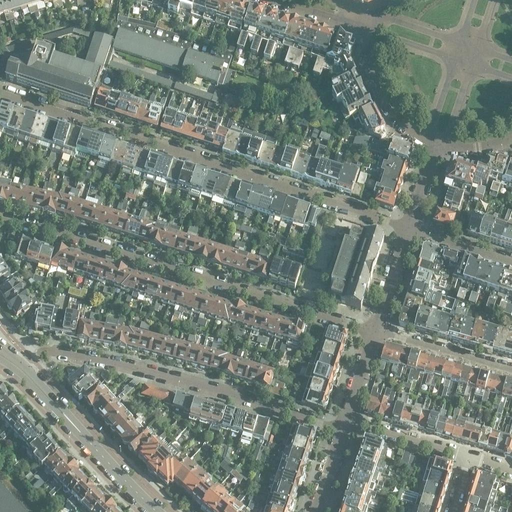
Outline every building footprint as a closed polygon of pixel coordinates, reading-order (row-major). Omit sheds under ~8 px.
[(4,0),(0,0),(0,16),(8,14),(4,0)] [(17,0),(4,0),(8,14),(20,10),(17,0)] [(30,0),(17,0),(20,10),(28,8),(31,15),(35,14),(32,7),(30,0)] [(30,0),(32,7),(35,14),(38,13),(39,12),(36,6),(43,4),(41,0),(30,0)] [(41,0),(43,4),(43,6),(45,5),(47,12),(59,8),(57,1),(56,0),(41,0)] [(142,0),(142,3),(147,5),(147,7),(151,8),(152,6),(153,1),(153,0),(142,0)] [(153,0),(153,1),(152,6),(158,7),(157,10),(162,11),(163,7),(164,4),(165,0),(153,0)] [(165,0),(164,4),(163,7),(169,9),(168,14),(176,17),(178,13),(179,9),(182,0),(165,0)] [(182,0),(179,9),(178,13),(191,17),(196,0),(182,0)] [(196,0),(191,17),(203,21),(210,0),(196,0)] [(210,0),(203,21),(216,25),(224,0),(210,0)] [(224,0),(216,25),(227,29),(236,4),(232,3),(231,1),(227,0),(226,0),(226,1),(225,1),(224,0)] [(236,4),(227,29),(240,33),(242,28),(249,9),(244,8),(244,7),(243,5),(239,4),(238,5),(236,4)] [(242,35),(237,49),(244,51),(249,36),(257,38),(258,34),(262,24),(264,17),(265,14),(264,13),(264,12),(259,10),(258,11),(251,9),(250,10),(244,29),(242,35)] [(257,38),(251,55),(257,58),(258,56),(265,58),(267,51),(270,43),(271,39),(272,38),(274,30),(276,24),(279,18),(278,18),(277,16),(273,15),(271,16),(268,15),(265,14),(264,17),(262,24),(258,34),(257,38)] [(267,51),(265,58),(271,61),(275,47),(276,45),(283,47),(284,42),(292,23),(290,22),(289,20),(285,19),(284,20),(279,18),(276,24),(274,30),(272,38),(271,39),(270,43),(267,51)] [(113,40),(110,49),(114,50),(119,51),(128,54),(131,55),(174,70),(182,73),(182,74),(189,76),(210,83),(218,86),(218,85),(222,87),(224,83),(228,70),(229,67),(233,55),(214,48),(196,42),(188,40),(183,38),(179,36),(171,34),(162,31),(156,29),(155,30),(146,28),(127,24),(118,22),(112,40),(113,40)] [(284,42),(283,47),(290,50),(290,52),(285,66),(292,68),(297,54),(299,47),(306,27),(300,25),(299,25),(299,24),(295,22),(293,23),(292,23),(284,42)] [(182,27),(179,36),(183,38),(187,28),(182,27)] [(297,54),(292,68),(298,71),(303,56),(304,54),(311,57),(313,52),(320,32),(319,32),(318,30),(314,29),(313,30),(311,29),(311,28),(306,27),(299,47),(297,54)] [(75,28),(43,38),(45,43),(74,34),(83,37),(85,31),(75,28)] [(187,28),(183,38),(188,40),(192,30),(187,28)] [(313,52),(311,57),(319,59),(318,61),(313,76),(320,78),(324,66),(326,60),(327,57),(333,41),(334,36),(333,36),(334,36),(329,34),(329,35),(328,35),(328,33),(323,32),(322,33),(320,32),(313,52)] [(12,66),(6,81),(17,84),(91,108),(91,107),(92,103),(93,103),(96,104),(98,97),(100,91),(102,86),(105,75),(106,73),(108,67),(110,62),(114,50),(110,49),(113,40),(112,40),(95,34),(84,67),(71,63),(72,59),(67,57),(65,61),(54,57),(56,52),(37,46),(31,62),(32,62),(32,63),(22,60),(14,57),(11,65),(12,66)] [(326,60),(324,66),(334,68),(333,73),(331,77),(337,79),(343,76),(344,78),(349,75),(355,73),(350,63),(352,56),(354,50),(350,49),(353,42),(335,36),(335,37),(334,36),(333,41),(327,57),(326,60)] [(5,49),(0,64),(0,80),(1,81),(9,53),(32,47),(30,41),(5,49)] [(110,62),(108,67),(114,69),(129,74),(135,76),(171,88),(172,83),(110,62)] [(334,89),(329,91),(331,95),(330,95),(334,103),(337,102),(341,100),(358,92),(362,91),(362,90),(363,88),(360,83),(358,83),(354,75),(355,74),(355,73),(349,75),(344,78),(332,84),(334,89)] [(107,106),(105,111),(109,112),(110,114),(112,115),(114,114),(116,115),(118,110),(121,98),(123,93),(117,91),(119,86),(116,79),(113,88),(113,89),(107,106)] [(174,90),(216,103),(221,91),(216,90),(213,97),(176,85),(174,90)] [(96,104),(95,108),(96,108),(99,109),(100,111),(103,111),(104,111),(105,111),(107,106),(113,89),(102,86),(100,91),(98,97),(96,104)] [(345,110),(340,112),(345,121),(349,119),(352,117),(358,115),(371,108),(370,107),(371,105),(369,100),(366,99),(362,91),(358,92),(341,100),(341,101),(343,104),(344,108),(345,110)] [(118,110),(116,115),(118,115),(119,117),(122,118),(123,117),(126,118),(128,113),(131,101),(133,96),(123,93),(121,98),(118,110)] [(128,113),(126,118),(126,119),(129,120),(131,120),(137,122),(138,116),(142,105),(143,101),(145,95),(141,94),(140,98),(133,96),(131,101),(128,113)] [(270,103),(278,106),(281,98),(271,95),(269,103),(270,103)] [(138,116),(137,122),(138,122),(139,123),(142,124),(143,124),(147,125),(149,120),(152,108),(154,102),(155,99),(151,97),(149,103),(143,101),(142,105),(138,116)] [(149,120),(147,125),(149,125),(149,127),(152,128),(154,127),(157,128),(158,128),(163,112),(166,101),(163,100),(162,101),(161,105),(154,102),(152,108),(149,120)] [(270,103),(269,103),(264,101),(262,109),(267,111),(270,103)] [(167,113),(161,129),(162,130),(167,131),(168,133),(171,133),(172,133),(178,116),(179,111),(173,109),(174,104),(174,103),(170,102),(170,103),(167,113)] [(178,116),(172,133),(177,135),(178,136),(181,137),(182,136),(188,120),(189,115),(183,113),(184,107),(184,106),(181,105),(179,111),(178,116)] [(311,106),(308,116),(309,116),(319,119),(321,112),(311,106)] [(3,107),(0,116),(0,133),(7,136),(8,132),(15,111),(3,107)] [(285,116),(287,109),(281,107),(279,115),(285,116)] [(358,115),(352,117),(354,122),(358,120),(362,128),(364,127),(379,120),(374,111),(373,111),(371,108),(358,115)] [(188,120),(182,136),(187,138),(188,139),(191,140),(192,140),(193,140),(193,138),(194,136),(197,125),(198,123),(199,121),(200,118),(195,117),(193,116),(195,111),(191,110),(189,115),(188,120)] [(15,111),(8,132),(7,136),(18,140),(19,136),(26,115),(15,111)] [(295,121),(295,122),(306,125),(309,116),(308,116),(303,114),(298,113),(295,121)] [(26,115),(19,136),(18,140),(29,144),(31,139),(38,119),(26,115)] [(193,138),(193,140),(194,140),(195,141),(198,142),(199,142),(203,143),(203,142),(204,139),(206,133),(208,128),(208,126),(210,122),(211,118),(212,116),(207,115),(205,121),(205,123),(199,121),(198,123),(197,125),(194,136),(193,138)] [(203,142),(203,143),(204,143),(205,145),(208,146),(209,145),(213,146),(219,130),(222,120),(218,118),(216,124),(210,122),(208,126),(208,128),(206,133),(204,139),(203,142)] [(311,118),(308,127),(320,131),(321,130),(316,119),(311,118)] [(38,119),(31,139),(29,144),(40,147),(42,143),(49,122),(38,119)] [(379,120),(364,127),(367,134),(368,133),(369,136),(371,136),(373,137),(375,136),(381,140),(383,139),(386,137),(386,135),(385,133),(379,120)] [(49,122),(42,143),(40,147),(52,151),(53,147),(61,126),(49,122)] [(61,126),(53,147),(52,151),(64,155),(65,151),(72,130),(61,126)] [(223,151),(223,153),(233,157),(235,152),(240,138),(241,134),(242,130),(232,127),(230,132),(230,133),(229,135),(226,145),(224,150),(223,151)] [(72,130),(65,151),(64,155),(74,159),(75,156),(76,152),(83,133),(72,130)] [(219,130),(213,146),(214,147),(215,148),(218,149),(219,148),(224,150),(226,145),(229,135),(230,133),(219,130)] [(235,152),(233,157),(244,160),(250,142),(253,134),(242,130),(241,134),(240,138),(235,152)] [(83,133),(76,152),(75,156),(87,160),(88,156),(95,137),(83,133)] [(250,142),(244,160),(256,164),(262,146),(264,138),(253,134),(250,142)] [(321,134),(319,140),(327,142),(329,137),(321,134)] [(354,142),(353,146),(369,152),(383,157),(389,158),(390,159),(403,163),(408,165),(409,165),(411,159),(412,152),(413,152),(412,150),(411,150),(408,149),(393,144),(389,143),(388,148),(379,145),(381,140),(375,136),(373,137),(371,136),(369,141),(368,144),(366,144),(365,145),(354,142)] [(106,141),(95,137),(88,156),(95,158),(94,163),(98,164),(106,141)] [(262,146),(256,164),(267,168),(273,149),(274,147),(276,142),(264,138),(262,146)] [(106,141),(98,164),(109,168),(111,164),(118,145),(106,141)] [(118,145),(111,164),(122,167),(129,149),(118,145)] [(280,167),(279,172),(290,176),(292,171),(296,157),(298,152),(299,150),(287,146),(286,148),(285,151),(285,153),(280,167)] [(319,146),(315,158),(321,160),(325,148),(319,146)] [(273,149),(267,168),(279,172),(280,167),(285,153),(285,151),(274,147),(273,149)] [(129,149),(122,167),(133,171),(140,152),(129,149)] [(140,152),(133,171),(140,173),(139,178),(144,180),(145,175),(152,156),(140,152)] [(292,171),(290,176),(301,179),(307,161),(309,155),(298,152),(296,157),(292,171)] [(152,156),(145,175),(144,180),(155,183),(157,179),(163,160),(152,156)] [(381,164),(380,168),(382,169),(382,170),(399,175),(404,177),(406,171),(407,170),(408,168),(407,166),(408,165),(403,163),(390,159),(389,158),(383,157),(381,164)] [(493,166),(490,178),(488,182),(494,184),(489,197),(496,199),(501,186),(502,182),(508,162),(499,159),(495,161),(493,166)] [(157,179),(155,183),(154,186),(165,190),(166,186),(168,183),(174,164),(163,160),(157,179)] [(508,162),(502,182),(501,186),(511,189),(511,160),(509,161),(509,162),(508,162)] [(307,161),(301,179),(313,183),(319,165),(309,161),(307,161)] [(174,164),(168,183),(166,186),(178,190),(179,186),(186,167),(174,164)] [(365,164),(363,169),(369,171),(369,170),(381,174),(379,181),(382,182),(400,188),(401,186),(402,185),(403,183),(403,182),(404,177),(399,175),(382,170),(382,169),(380,168),(365,164)] [(451,166),(445,182),(444,187),(450,189),(441,213),(449,216),(459,187),(465,167),(455,164),(451,165),(451,166)] [(476,176),(472,188),(472,191),(471,192),(476,194),(473,205),(476,207),(479,201),(482,202),(486,187),(487,187),(488,182),(490,178),(493,166),(488,164),(487,170),(480,167),(478,171),(477,171),(475,176),(476,176)] [(319,165),(313,183),(325,187),(331,169),(319,165)] [(331,169),(325,187),(337,191),(343,172),(343,171),(344,170),(332,166),(331,169)] [(343,172),(337,191),(352,196),(355,185),(358,176),(359,171),(345,166),(343,171),(343,172)] [(186,167),(179,186),(178,190),(189,193),(190,192),(191,190),(197,171),(186,167)] [(465,167),(459,187),(449,216),(453,217),(455,211),(458,212),(464,193),(470,195),(472,191),(472,188),(476,176),(475,176),(477,171),(465,167)] [(197,171),(191,190),(202,194),(209,175),(197,171)] [(0,174),(0,202),(6,204),(10,187),(3,185),(5,174),(0,173),(0,174)] [(80,179),(90,182),(92,177),(82,174),(80,179)] [(367,177),(359,174),(356,185),(363,188),(367,177)] [(209,175),(202,194),(213,198),(220,179),(209,175)] [(10,187),(6,204),(18,207),(22,190),(25,178),(19,177),(17,188),(10,187)] [(22,190),(18,207),(31,209),(34,192),(27,191),(29,179),(25,178),(22,190)] [(220,179),(213,198),(212,202),(223,206),(225,202),(232,183),(220,179)] [(103,186),(114,190),(115,186),(116,184),(105,180),(104,182),(103,186)] [(376,187),(375,191),(379,192),(397,198),(398,194),(400,193),(401,191),(400,189),(400,188),(382,182),(379,181),(376,187)] [(34,192),(31,209),(43,212),(49,183),(43,182),(41,194),(34,192)] [(49,183),(43,212),(55,215),(56,214),(60,197),(59,196),(58,197),(52,196),(54,185),(49,183)] [(232,183),(225,202),(236,205),(243,186),(232,183)] [(355,185),(352,196),(360,199),(361,195),(362,193),(363,188),(357,186),(355,185)] [(114,190),(126,194),(127,189),(115,186),(114,190)] [(243,186),(236,205),(247,209),(254,190),(243,186)] [(254,190),(247,209),(242,224),(247,225),(252,210),(259,213),(265,194),(254,190)] [(374,196),(371,203),(375,204),(393,210),(393,209),(395,208),(396,206),(395,204),(397,198),(379,192),(375,191),(374,196)] [(138,198),(149,201),(150,197),(139,193),(138,198)] [(60,197),(56,214),(68,218),(74,201),(73,201),(75,196),(71,195),(69,194),(68,199),(60,197)] [(265,194),(259,213),(270,217),(277,197),(265,194)] [(127,199),(138,203),(139,199),(128,195),(127,199)] [(161,202),(168,204),(170,197),(163,195),(161,202)] [(149,202),(160,205),(161,201),(150,197),(149,202)] [(277,197),(270,217),(267,228),(269,229),(270,226),(272,227),(275,218),(282,220),(288,201),(277,197)] [(74,201),(68,218),(80,222),(86,205),(74,201)] [(288,201),(282,220),(293,224),(299,205),(288,201)] [(97,208),(92,225),(104,229),(109,212),(102,210),(101,210),(103,204),(99,203),(97,208)] [(86,205),(80,222),(92,225),(97,208),(86,205)] [(299,205),(293,224),(304,228),(305,226),(311,209),(299,205)] [(183,213),(194,217),(196,212),(184,208),(183,213)] [(311,209),(305,226),(304,228),(303,232),(307,233),(309,227),(315,229),(317,225),(321,212),(311,208),(311,209)] [(473,216),(467,235),(478,238),(484,219),(486,216),(488,210),(483,209),(482,214),(475,212),(473,216)] [(122,211),(121,216),(115,233),(127,237),(132,220),(125,217),(126,212),(122,211)] [(109,212),(104,229),(115,233),(121,216),(109,212)] [(194,217),(206,220),(207,216),(196,212),(194,217)] [(321,212),(317,225),(321,226),(322,226),(326,214),(321,212)] [(441,214),(437,212),(436,217),(434,218),(433,220),(434,222),(434,223),(452,230),(454,223),(463,226),(464,221),(456,218),(453,217),(449,216),(441,213),(441,214)] [(489,242),(500,245),(510,216),(510,215),(506,214),(503,225),(496,222),(496,223),(489,242)] [(484,219),(478,238),(489,242),(496,223),(496,222),(498,218),(493,216),(492,218),(486,216),(484,219)] [(511,216),(510,216),(500,245),(511,249),(511,245),(511,227),(511,224),(511,222),(511,223),(511,221),(511,216)] [(132,220),(127,237),(139,240),(144,223),(132,220)] [(228,228),(239,231),(241,226),(230,222),(228,228)] [(144,223),(139,240),(149,244),(149,245),(150,245),(155,228),(156,227),(144,223)] [(155,228),(150,245),(161,248),(166,231),(155,228)] [(328,296),(331,297),(330,300),(339,303),(339,302),(361,310),(384,241),(362,233),(353,230),(352,233),(349,232),(346,240),(350,241),(349,244),(345,243),(331,284),(335,286),(334,289),(333,289),(330,288),(328,296)] [(166,231),(161,248),(173,252),(178,235),(166,231)] [(178,235),(173,252),(185,256),(190,239),(192,234),(187,232),(185,238),(178,235)] [(190,239),(185,256),(197,260),(202,243),(195,241),(196,235),(192,234),(190,239)] [(286,247),(287,242),(288,241),(276,237),(274,243),(281,245),(280,246),(285,248),(286,247)] [(10,257),(15,259),(15,258),(26,262),(32,243),(31,242),(28,241),(26,242),(21,240),(19,244),(15,243),(12,252),(10,257)] [(289,248),(297,251),(299,246),(287,242),(286,247),(289,248)] [(37,245),(32,243),(26,262),(38,265),(44,247),(42,245),(39,244),(37,245)] [(202,243),(197,260),(208,264),(214,247),(202,243)] [(44,247),(38,265),(50,269),(51,266),(56,250),(51,249),(50,247),(47,246),(45,247),(44,247)] [(214,247),(208,264),(220,267),(221,267),(226,250),(214,247)] [(226,250),(221,267),(233,271),(238,254),(239,249),(235,247),(233,253),(226,250)] [(422,254),(420,262),(433,266),(433,265),(437,266),(442,253),(431,249),(431,248),(426,247),(424,248),(422,254)] [(289,248),(288,254),(296,256),(298,251),(297,251),(289,248)] [(56,250),(51,266),(58,268),(55,280),(59,281),(63,270),(68,252),(56,249),(56,250)] [(238,254),(233,271),(244,275),(250,258),(242,256),(244,250),(243,250),(239,249),(238,254)] [(302,252),(298,251),(296,256),(305,259),(307,254),(302,252)] [(68,252),(63,270),(59,281),(64,282),(67,271),(75,273),(80,256),(68,252)] [(460,258),(442,252),(442,253),(437,266),(455,273),(460,258)] [(80,256),(75,273),(87,277),(92,260),(80,256)] [(262,262),(250,258),(244,275),(256,279),(262,262)] [(460,258),(455,273),(454,275),(453,279),(450,287),(455,289),(457,280),(463,282),(470,261),(460,258)] [(92,260),(87,277),(98,281),(103,264),(92,260)] [(470,261),(463,282),(457,301),(463,303),(469,288),(473,289),(474,286),(482,265),(470,261)] [(274,266),(262,262),(256,279),(268,282),(274,266)] [(274,266),(268,282),(277,285),(284,265),(275,262),(274,266)] [(2,263),(0,263),(0,278),(6,275),(8,278),(11,276),(18,271),(19,271),(16,266),(7,271),(2,263)] [(419,263),(415,274),(433,279),(451,285),(453,279),(454,275),(419,263)] [(103,264),(98,281),(110,284),(115,268),(103,264)] [(284,265),(277,285),(286,288),(292,268),(284,265)] [(482,265),(474,286),(473,289),(468,305),(475,307),(480,292),(485,294),(486,290),(493,269),(482,265)] [(128,272),(115,268),(110,284),(121,288),(121,289),(122,289),(128,272)] [(301,271),(292,268),(286,288),(291,290),(295,291),(296,288),(301,271)] [(493,269),(486,290),(485,294),(490,296),(485,310),(492,313),(498,294),(505,273),(493,269)] [(122,289),(133,293),(139,276),(128,272),(122,289)] [(511,275),(505,273),(498,294),(497,297),(503,299),(498,315),(503,316),(507,307),(504,306),(506,301),(509,302),(510,298),(511,291),(511,275)] [(411,286),(432,293),(434,287),(439,289),(441,289),(449,291),(451,285),(433,279),(415,274),(411,286)] [(133,293),(139,295),(146,297),(151,280),(139,276),(133,293)] [(43,289),(46,280),(34,277),(33,281),(32,282),(43,289)] [(151,280),(146,297),(157,301),(163,284),(151,280)] [(7,303),(8,305),(23,294),(17,285),(17,286),(14,281),(10,284),(9,283),(4,286),(1,288),(2,290),(0,291),(0,293),(3,299),(2,301),(5,303),(7,303)] [(169,304),(174,288),(163,284),(157,301),(169,304)] [(411,286),(407,297),(422,303),(425,303),(427,297),(443,302),(441,308),(452,312),(453,312),(457,301),(447,297),(445,297),(432,293),(411,286)] [(186,291),(174,288),(169,304),(177,307),(173,317),(177,319),(179,312),(181,308),(186,291)] [(81,295),(82,293),(70,290),(68,295),(80,299),(81,295)] [(186,291),(181,308),(192,312),(198,295),(186,291)] [(509,302),(507,307),(503,316),(510,319),(511,311),(511,291),(510,298),(509,302)] [(23,294),(8,305),(9,306),(8,308),(10,311),(12,311),(17,318),(18,317),(20,315),(22,318),(25,315),(25,314),(29,311),(28,309),(32,307),(34,308),(39,303),(35,298),(29,302),(27,301),(28,300),(23,294)] [(101,305),(103,298),(93,295),(91,302),(101,305)] [(198,295),(192,312),(200,314),(196,325),(202,326),(205,316),(210,299),(198,295)] [(407,297),(403,310),(418,315),(421,307),(422,303),(407,297)] [(210,299),(205,316),(216,319),(221,303),(210,299)] [(54,310),(50,331),(51,331),(50,333),(62,335),(66,319),(66,317),(66,316),(58,314),(61,301),(56,300),(54,310)] [(453,319),(448,339),(458,343),(463,322),(458,321),(460,315),(459,315),(463,303),(457,301),(453,317),(454,317),(453,319)] [(221,303),(216,319),(223,321),(219,332),(224,334),(227,323),(233,306),(221,303)] [(37,305),(34,309),(29,316),(33,319),(32,323),(37,324),(35,330),(44,332),(45,330),(50,331),(54,310),(54,308),(48,307),(47,309),(42,308),(37,305)] [(233,306),(227,323),(228,323),(229,322),(240,326),(246,310),(233,305),(233,306)] [(66,319),(62,335),(63,335),(62,337),(77,340),(80,323),(78,322),(79,319),(79,317),(80,313),(82,314),(83,307),(79,306),(77,313),(74,312),(73,316),(73,318),(66,317),(66,319)] [(421,307),(418,315),(414,330),(424,333),(430,310),(421,307)] [(246,310),(240,326),(252,330),(258,314),(246,310)] [(418,315),(403,310),(399,323),(400,326),(414,330),(418,315)] [(430,310),(424,333),(436,336),(441,316),(442,313),(430,310)] [(463,322),(458,343),(469,346),(475,326),(469,324),(470,319),(472,315),(467,313),(465,318),(463,322)] [(258,314),(252,330),(264,334),(270,317),(258,314)] [(441,316),(436,336),(448,339),(453,319),(448,318),(448,316),(444,315),(443,316),(441,316)] [(270,317),(264,334),(276,338),(281,321),(270,317)] [(475,326),(469,346),(481,349),(487,326),(488,323),(482,321),(482,323),(480,323),(481,318),(477,317),(475,326)] [(80,323),(77,340),(90,343),(90,342),(93,325),(94,320),(90,320),(88,319),(87,324),(80,323)] [(281,321),(276,338),(287,341),(292,325),(281,321)] [(197,326),(189,323),(187,329),(195,332),(197,326)] [(487,326),(481,349),(492,352),(497,332),(491,330),(492,324),(488,323),(487,326)] [(292,325),(287,341),(300,345),(302,337),(305,328),(293,324),(292,325)] [(93,325),(90,342),(104,345),(107,328),(93,325)] [(305,328),(302,337),(308,339),(312,327),(306,325),(305,328)] [(107,328),(104,345),(116,347),(119,330),(107,328)] [(119,330),(116,347),(127,349),(132,331),(129,331),(129,332),(119,330)] [(498,330),(497,332),(492,352),(503,355),(509,336),(509,333),(498,330)] [(132,331),(127,349),(139,352),(144,334),(132,331)] [(343,337),(326,331),(322,343),(344,350),(346,349),(347,346),(346,344),(346,343),(347,338),(343,336),(343,337)] [(509,336),(503,355),(511,357),(511,332),(510,331),(509,333),(509,336)] [(144,334),(139,352),(152,355),(156,338),(144,334)] [(156,338),(152,355),(164,358),(168,341),(156,338)] [(168,341),(164,358),(175,361),(180,344),(168,341)] [(344,350),(322,343),(318,355),(340,362),(342,361),(343,358),(342,356),(344,350)] [(180,344),(175,361),(188,365),(192,347),(180,344)] [(390,364),(395,348),(386,345),(381,361),(378,370),(383,372),(386,363),(390,364)] [(192,347),(188,365),(199,368),(204,351),(192,347)] [(404,350),(395,348),(390,364),(394,365),(391,372),(397,374),(399,367),(404,350)] [(228,358),(223,375),(235,379),(240,362),(242,357),(243,352),(238,350),(235,360),(228,358)] [(404,350),(399,367),(397,374),(396,377),(400,379),(403,368),(407,369),(412,353),(404,350)] [(204,351),(199,368),(211,371),(215,354),(204,351)] [(265,351),(261,363),(265,364),(267,358),(269,353),(265,351)] [(412,353),(407,369),(411,370),(407,384),(403,383),(402,387),(410,389),(412,383),(416,372),(420,355),(412,353)] [(215,354),(211,371),(222,374),(222,375),(223,375),(228,358),(228,357),(215,354)] [(318,355),(314,367),(336,375),(338,374),(339,371),(338,369),(340,362),(318,355)] [(420,355),(416,372),(412,383),(417,384),(420,373),(424,374),(429,358),(420,355)] [(429,358),(424,374),(428,375),(425,385),(430,386),(433,377),(438,360),(429,358)] [(438,360),(433,377),(430,386),(435,388),(438,378),(442,379),(447,363),(438,360)] [(247,383),(252,366),(240,362),(235,379),(247,383)] [(447,363),(442,379),(445,380),(443,387),(444,388),(441,399),(445,400),(446,396),(447,392),(450,382),(455,365),(447,363)] [(455,365),(450,382),(447,392),(452,393),(454,386),(458,388),(459,384),(464,368),(455,365)] [(252,366),(247,383),(258,386),(264,370),(252,366)] [(299,376),(310,380),(332,387),(333,383),(335,382),(336,379),(335,377),(336,375),(314,367),(311,374),(301,371),(299,376)] [(473,371),(464,368),(459,384),(457,393),(465,395),(473,371)] [(264,370),(258,386),(269,390),(272,381),(275,373),(264,370)] [(77,391),(76,392),(80,397),(82,396),(85,399),(92,392),(96,388),(88,379),(90,378),(84,371),(70,383),(77,391)] [(482,373),(473,371),(465,395),(464,399),(462,405),(471,407),(472,403),(468,402),(472,388),(477,389),(482,373)] [(482,373),(477,389),(480,390),(475,408),(479,410),(485,392),(490,376),(482,373)] [(490,376),(485,392),(482,401),(486,403),(489,393),(494,394),(498,378),(490,376)] [(498,378),(494,394),(497,395),(494,408),(498,410),(502,397),(507,381),(498,378)] [(310,380),(306,392),(328,399),(329,394),(330,393),(332,392),(333,389),(332,387),(310,380)] [(269,390),(268,393),(281,398),(283,392),(285,386),(272,381),(269,390)] [(511,382),(507,381),(502,397),(498,410),(497,414),(502,416),(507,398),(511,399),(511,395),(511,382)] [(108,395),(93,409),(94,410),(94,411),(96,414),(98,414),(102,418),(117,404),(121,400),(126,396),(139,384),(132,382),(123,390),(124,391),(113,400),(108,395)] [(92,392),(85,399),(89,404),(89,405),(91,408),(93,408),(93,409),(108,395),(100,385),(96,388),(92,392)] [(144,385),(142,392),(141,395),(147,397),(150,387),(144,385)] [(150,387),(147,397),(153,399),(156,389),(150,387)] [(0,388),(0,406),(9,398),(5,394),(6,391),(3,388),(0,388)] [(374,416),(379,399),(380,395),(376,394),(378,389),(373,388),(365,414),(374,416)] [(156,389),(153,399),(158,400),(161,390),(156,389)] [(383,401),(379,399),(374,416),(373,417),(383,420),(383,419),(392,390),(387,389),(383,401)] [(161,390),(158,400),(164,402),(167,392),(161,390)] [(392,390),(383,419),(391,421),(396,405),(393,404),(396,392),(392,390)] [(167,392),(164,402),(164,404),(170,406),(174,394),(167,392)] [(294,402),(301,404),(323,412),(325,407),(325,406),(327,405),(328,402),(327,400),(327,399),(328,399),(306,392),(303,399),(296,397),(294,402)] [(396,405),(391,421),(400,424),(408,396),(403,395),(400,406),(396,405)] [(177,396),(175,401),(173,408),(185,411),(184,413),(190,415),(194,400),(192,400),(186,399),(186,397),(183,396),(181,397),(177,396)] [(408,396),(400,424),(409,426),(414,410),(410,409),(413,398),(408,396)] [(9,398),(0,406),(0,417),(5,423),(19,409),(15,404),(15,401),(12,398),(10,399),(9,398)] [(414,410),(409,426),(417,429),(422,412),(426,400),(421,399),(417,411),(414,410)] [(194,400),(190,415),(191,415),(189,419),(199,422),(205,403),(204,403),(203,404),(197,402),(196,400),(194,400)] [(422,412),(417,429),(426,431),(431,415),(427,414),(431,401),(426,400),(422,412)] [(205,403),(199,422),(210,425),(216,406),(214,406),(213,407),(207,405),(207,404),(205,403)] [(117,404),(102,418),(106,422),(106,424),(108,427),(110,427),(111,427),(125,413),(117,404)] [(216,406),(210,425),(221,428),(226,409),(225,409),(224,410),(218,408),(217,407),(216,406)] [(5,423),(6,424),(5,426),(7,429),(6,432),(0,437),(3,440),(13,432),(28,418),(24,414),(23,412),(21,410),(20,410),(19,409),(5,423)] [(226,409),(221,428),(232,432),(237,413),(235,412),(234,413),(228,411),(228,410),(226,409)] [(138,418),(143,413),(139,410),(134,415),(138,418)] [(431,415),(426,431),(434,434),(439,417),(442,410),(440,410),(439,412),(436,411),(435,416),(431,415)] [(439,417),(434,434),(443,436),(448,420),(444,419),(446,412),(442,410),(439,417)] [(461,412),(452,439),(461,442),(466,425),(462,424),(465,412),(461,410),(461,412)] [(448,420),(443,436),(452,439),(461,412),(456,411),(455,414),(454,414),(452,421),(448,420)] [(125,413),(111,427),(112,428),(112,430),(114,433),(116,433),(119,436),(134,422),(125,413)] [(237,413),(232,432),(242,435),(247,416),(246,415),(245,416),(239,414),(238,413),(237,413)] [(474,427),(469,444),(478,446),(482,430),(484,425),(480,424),(482,416),(478,414),(476,421),(474,427)] [(491,433),(487,449),(495,452),(500,435),(496,434),(501,416),(497,415),(493,428),(491,433)] [(247,416),(242,435),(252,438),(258,420),(249,418),(249,416),(247,416)] [(13,432),(15,434),(14,436),(16,438),(19,438),(21,441),(36,428),(33,424),(32,422),(30,420),(28,419),(28,418),(13,432)] [(139,418),(134,422),(119,436),(123,441),(123,443),(125,445),(127,445),(128,446),(143,431),(138,427),(143,423),(139,418)] [(466,425),(461,442),(469,444),(474,427),(476,421),(468,419),(466,425)] [(500,435),(495,452),(503,454),(507,439),(508,439),(511,425),(511,419),(508,427),(507,426),(504,436),(500,435)] [(258,420),(252,438),(258,440),(252,461),(260,463),(265,448),(262,447),(263,441),(264,440),(268,441),(273,425),(264,422),(263,421),(260,420),(259,421),(258,420)] [(482,430),(478,446),(487,449),(491,433),(493,428),(484,425),(482,430)] [(507,439),(503,454),(504,454),(505,456),(511,458),(511,425),(508,439),(507,439)] [(289,438),(293,440),(312,446),(312,445),(314,445),(315,442),(314,440),(316,435),(293,427),(289,438)] [(36,428),(21,441),(24,443),(22,444),(22,447),(24,449),(26,449),(29,452),(45,437),(42,434),(42,431),(40,428),(37,428),(36,428)] [(143,431),(128,446),(129,447),(129,449),(131,451),(133,451),(137,456),(140,453),(142,450),(145,453),(154,443),(143,431)] [(145,453),(142,450),(140,453),(141,455),(138,457),(148,467),(165,449),(161,444),(168,437),(164,433),(154,443),(145,453)] [(29,452),(27,454),(33,461),(34,460),(42,469),(45,467),(59,453),(60,452),(51,443),(51,441),(49,438),(47,438),(46,437),(45,437),(29,452)] [(285,450),(289,452),(308,458),(309,457),(311,456),(312,453),(310,452),(312,446),(293,440),(289,438),(285,450)] [(361,450),(361,451),(380,457),(384,458),(388,447),(365,439),(363,445),(362,446),(361,448),(361,450)] [(5,457),(11,451),(8,448),(2,454),(5,457)] [(165,449),(148,467),(147,468),(148,469),(148,471),(150,474),(152,474),(157,478),(175,459),(165,449)] [(227,449),(225,453),(223,461),(223,462),(227,466),(231,462),(228,459),(231,450),(227,449)] [(281,461),(286,463),(304,469),(305,469),(307,468),(308,465),(306,463),(308,458),(289,452),(285,450),(281,461)] [(358,461),(357,463),(376,469),(380,470),(383,464),(391,466),(393,461),(384,458),(380,457),(361,451),(359,456),(358,457),(357,460),(358,461)] [(411,454),(405,451),(400,464),(407,466),(411,454)] [(59,453),(45,467),(46,469),(45,470),(45,472),(47,475),(49,475),(52,478),(54,477),(68,463),(65,459),(64,457),(62,454),(60,453),(59,453)] [(175,459),(157,478),(158,477),(168,486),(170,484),(173,486),(175,483),(172,481),(188,462),(184,459),(180,464),(177,461),(175,459)] [(426,471),(430,473),(449,479),(452,471),(451,471),(452,468),(452,466),(433,461),(430,460),(426,471)] [(277,473),(282,475),(301,481),(301,480),(303,479),(304,476),(303,474),(304,469),(286,463),(281,461),(277,473)] [(54,477),(56,479),(54,480),(58,485),(49,494),(52,497),(62,488),(63,487),(77,473),(78,472),(74,468),(74,466),(72,463),(69,463),(69,462),(68,463),(54,477)] [(172,481),(175,483),(182,490),(198,471),(188,462),(172,481)] [(227,466),(223,462),(219,466),(223,471),(228,466),(227,466)] [(354,473),(353,474),(372,481),(377,482),(379,474),(388,477),(389,473),(380,470),(376,469),(357,463),(355,468),(354,469),(353,471),(354,473)] [(198,471),(182,490),(192,498),(208,479),(198,471)] [(240,483),(242,480),(232,471),(229,475),(240,483)] [(422,483),(427,485),(446,491),(449,479),(430,473),(426,471),(422,483)] [(249,478),(243,472),(239,476),(245,482),(249,478)] [(29,482),(35,476),(32,473),(26,478),(29,482)] [(63,487),(65,489),(63,490),(63,492),(66,495),(67,495),(71,499),(73,497),(72,497),(85,484),(87,482),(83,478),(83,476),(80,474),(78,473),(77,473),(63,487)] [(274,485),(278,486),(297,493),(298,487),(300,487),(301,484),(300,482),(301,481),(282,475),(277,473),(274,485)] [(350,485),(349,486),(368,492),(373,493),(375,486),(383,488),(384,484),(377,482),(372,481),(353,474),(352,479),(350,480),(349,483),(350,485)] [(475,478),(472,487),(496,494),(498,486),(495,485),(496,480),(477,475),(476,476),(475,479),(475,478)] [(208,479),(192,498),(201,507),(202,508),(218,488),(218,487),(208,479)] [(0,511),(29,511),(0,481),(0,511)] [(73,497),(74,499),(73,500),(73,502),(75,505),(77,505),(80,508),(92,497),(96,492),(92,488),(92,486),(89,483),(87,483),(87,482),(85,484),(72,497),(73,497)] [(419,495),(423,497),(442,503),(446,491),(427,485),(422,483),(419,495)] [(270,497),(274,498),(293,504),(295,499),(297,498),(298,495),(296,494),(297,493),(278,486),(274,485),(270,497)] [(346,496),(345,498),(364,504),(369,505),(371,497),(375,498),(376,494),(373,493),(368,492),(349,486),(348,491),(346,492),(345,494),(346,496)] [(502,495),(496,494),(472,487),(468,499),(488,505),(492,506),(494,498),(500,500),(502,495)] [(218,488),(202,508),(203,508),(203,510),(205,511),(207,511),(215,511),(229,496),(218,488)] [(82,507),(84,509),(83,510),(83,511),(82,511),(95,511),(105,502),(102,498),(101,496),(99,493),(97,493),(96,492),(92,497),(82,507)] [(243,492),(237,500),(241,503),(247,495),(243,492)] [(415,507),(419,508),(431,511),(438,511),(442,503),(423,497),(419,495),(415,494),(414,499),(417,500),(415,507)] [(229,496),(215,511),(232,511),(238,505),(234,501),(229,496)] [(266,509),(270,510),(275,511),(290,511),(291,511),(293,510),(294,507),(292,506),(293,504),(274,498),(270,497),(266,509)] [(342,508),(341,510),(346,511),(366,511),(368,509),(375,511),(376,508),(369,505),(364,504),(345,498),(344,502),(341,503),(340,506),(342,508)] [(468,499),(465,510),(469,511),(490,511),(491,511),(493,511),(499,511),(500,508),(492,506),(488,505),(468,499)] [(114,511),(115,511),(116,511),(112,507),(112,504),(109,502),(107,502),(106,501),(105,502),(95,511),(114,511)]
